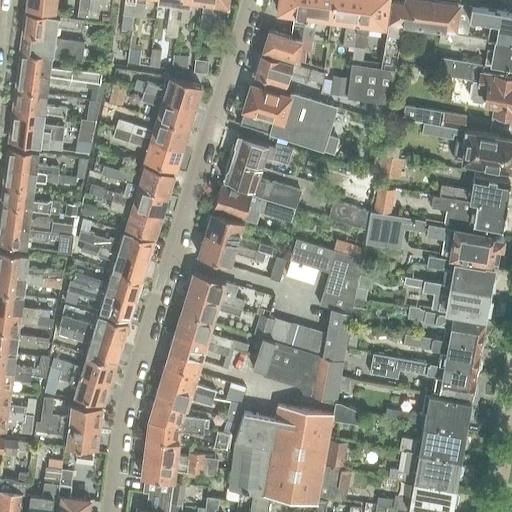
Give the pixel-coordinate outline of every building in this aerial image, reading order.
[(28,0),(27,8),(56,12),(57,0),(28,0)] [(79,0),(78,9),(89,10),(89,0),(79,0)] [(89,0),(89,10),(98,11),(99,0),(89,0)] [(133,16),(135,0),(124,0),(120,29),(131,31),(133,16)] [(145,0),(135,0),(133,16),(143,17),(145,0)] [(165,35),(175,37),(177,22),(178,22),(180,0),(157,0),(157,5),(168,6),(165,35)] [(190,3),(202,4),(203,2),(203,0),(180,0),(178,22),(188,24),(190,3)] [(202,4),(200,26),(210,27),(213,4),(226,5),(228,5),(228,0),(203,0),(203,2),(202,4)] [(279,12),(279,13),(294,15),(291,37),(291,38),(302,39),(307,0),(278,0),(276,12),(279,12)] [(307,0),(302,39),(313,41),(316,18),(331,20),(333,0),(307,0)] [(343,45),(354,46),(360,0),(333,0),(331,20),(346,22),(343,45)] [(360,0),(354,46),(361,47),(365,48),(368,25),(384,27),(387,0),(360,0)] [(454,29),(458,5),(423,0),(405,0),(405,2),(392,0),(388,25),(383,58),(381,67),(394,69),(397,49),(398,49),(401,49),(407,22),(442,27),(445,28),(454,29)] [(490,23),(487,38),(511,42),(511,11),(511,13),(458,5),(454,29),(445,28),(444,30),(467,35),(469,20),(490,23)] [(82,60),(84,42),(55,38),(57,27),(80,30),(81,19),(27,12),(26,18),(24,18),(22,33),(24,34),(22,51),(31,53),(52,55),(52,56),(82,60)] [(488,48),(486,62),(511,67),(511,42),(487,38),(467,35),(444,30),(445,28),(442,27),(439,41),(451,43),(451,45),(468,48),(468,44),(488,48)] [(262,50),(299,61),(301,50),(302,39),(291,38),(291,37),(268,30),(262,50)] [(302,39),(301,50),(311,52),(313,41),(302,39)] [(353,51),(352,63),(362,64),(363,60),(365,48),(361,47),(354,46),(353,51)] [(129,47),(127,63),(136,64),(139,64),(141,52),(135,51),(135,48),(129,47)] [(152,49),(149,66),(159,67),(161,50),(152,49)] [(398,49),(396,61),(415,64),(416,52),(401,49),(398,49)] [(19,71),(93,80),(100,81),(101,73),(71,69),(71,70),(50,67),(52,56),(52,55),(31,53),(21,52),(21,53),(19,53),(18,64),(20,65),(19,71)] [(255,74),(254,75),(285,84),(288,73),(322,84),(323,72),(261,53),(259,59),(257,58),(252,73),(255,74)] [(173,54),(173,64),(188,65),(189,55),(173,54)] [(511,78),(482,72),(484,65),(440,57),(437,74),(471,80),(468,98),(471,99),(472,102),(482,104),(484,101),(495,103),(494,112),(497,112),(503,115),(509,114),(511,114),(511,78)] [(196,59),(195,71),(206,73),(208,61),(196,59)] [(362,64),(352,63),(347,96),(372,100),(388,102),(394,69),(381,67),(362,64)] [(92,81),(93,80),(19,71),(18,77),(16,77),(14,89),(46,93),(47,93),(48,83),(91,88),(92,81)] [(144,90),(193,106),(194,102),(197,103),(201,89),(203,86),(168,75),(168,77),(164,76),(161,86),(147,82),(144,90)] [(346,95),(348,81),(343,80),(332,79),(332,80),(330,93),(346,95)] [(100,100),(104,83),(99,82),(100,81),(93,80),(92,81),(91,88),(90,99),(100,100)] [(112,86),(109,103),(121,105),(125,89),(112,86)] [(290,93),(289,95),(263,88),(262,90),(251,86),(250,89),(239,123),(323,149),(323,148),(333,151),(338,137),(327,134),(336,106),(294,93),(290,93)] [(44,112),(45,113),(66,115),(67,107),(45,104),(47,93),(46,93),(14,89),(13,102),(15,102),(14,108),(44,112)] [(191,111),(193,106),(144,90),(143,92),(141,101),(160,107),(156,117),(190,128),(194,112),(191,111)] [(90,99),(89,99),(86,118),(96,119),(100,100),(90,99)] [(372,100),(367,115),(384,120),(388,102),(372,100)] [(423,121),(423,122),(464,130),(467,115),(405,104),(402,118),(423,121)] [(12,123),(12,125),(10,142),(62,148),(63,140),(65,125),(44,122),(45,113),(44,112),(14,108),(14,111),(12,111),(10,123),(12,123)] [(153,128),(119,118),(116,127),(180,148),(182,143),(185,144),(190,128),(156,117),(153,128)] [(84,119),(82,136),(94,137),(96,121),(84,119)] [(463,161),(511,169),(511,148),(511,149),(511,147),(511,139),(464,132),(464,130),(423,122),(421,132),(453,137),(453,133),(463,134),(462,141),(456,140),(453,158),(463,160),(463,161)] [(143,159),(167,167),(176,170),(182,154),(179,153),(180,148),(116,127),(113,136),(147,147),(143,159)] [(287,162),(292,148),(275,142),(274,146),(239,135),(238,137),(239,137),(237,141),(236,141),(234,145),(232,145),(229,157),(262,167),(266,156),(287,162)] [(75,151),(75,152),(89,154),(92,142),(91,142),(77,140),(75,151)] [(381,142),(379,155),(383,155),(397,158),(398,157),(400,145),(382,142),(381,142)] [(7,167),(58,174),(59,167),(37,164),(39,152),(9,148),(9,149),(7,149),(5,161),(7,161),(7,167)] [(383,155),(379,176),(399,179),(403,158),(398,157),(397,158),(383,155)] [(285,204),(294,206),(295,207),(300,190),(273,181),(272,182),(259,178),(262,167),(229,157),(225,169),(227,170),(226,174),(227,175),(226,179),(225,179),(225,181),(261,191),(260,196),(285,204)] [(79,158),(77,177),(83,177),(88,159),(79,158)] [(174,173),(164,170),(144,164),(140,175),(104,164),(101,173),(128,181),(167,194),(169,188),(171,189),(175,174),(174,173)] [(34,190),(35,179),(76,184),(77,177),(58,174),(7,167),(6,173),(4,173),(2,186),(4,186),(34,190)] [(509,186),(510,182),(473,175),(471,190),(441,185),(439,195),(506,207),(506,206),(505,206),(506,201),(507,201),(507,200),(506,200),(507,198),(510,195),(511,189),(509,186)] [(105,187),(92,183),(90,192),(112,199),(161,215),(162,209),(164,210),(169,195),(167,195),(167,194),(128,181),(124,193),(115,191),(104,188),(105,187)] [(294,206),(285,204),(260,196),(220,184),(217,194),(216,193),(212,206),(213,207),(213,208),(244,217),(248,203),(270,210),(269,213),(290,220),(294,206)] [(31,209),(31,210),(58,214),(60,200),(49,199),(46,202),(32,200),(34,190),(4,186),(2,186),(0,199),(2,199),(2,205),(31,209)] [(373,211),(390,214),(394,190),(377,187),(373,211)] [(447,209),(445,222),(468,227),(501,232),(501,228),(505,226),(506,220),(504,216),(504,214),(505,214),(505,213),(504,213),(505,208),(506,208),(506,207),(439,195),(439,196),(433,194),(430,206),(447,209)] [(124,227),(145,233),(156,237),(161,222),(159,221),(161,215),(112,199),(109,208),(129,214),(124,227)] [(367,229),(370,211),(333,200),(328,217),(367,229)] [(66,203),(65,214),(76,215),(77,211),(77,205),(66,203)] [(84,203),(80,213),(95,218),(98,207),(84,203)] [(73,226),(51,223),(30,220),(31,210),(31,209),(2,205),(1,206),(0,205),(0,223),(50,231),(50,232),(60,233),(71,234),(73,226)] [(244,222),(219,214),(210,211),(205,228),(207,229),(205,234),(257,250),(258,250),(261,242),(261,241),(240,234),(244,222)] [(370,211),(367,229),(365,242),(401,248),(404,228),(426,232),(428,224),(425,223),(426,220),(390,214),(373,211),(370,211)] [(0,243),(26,247),(28,235),(49,238),(50,232),(50,231),(0,223),(0,243)] [(428,224),(426,232),(426,235),(444,239),(441,252),(449,253),(448,254),(497,263),(500,246),(501,246),(503,237),(453,227),(453,228),(428,224)] [(153,240),(123,231),(120,241),(80,229),(78,239),(84,240),(83,241),(99,246),(147,260),(148,256),(150,256),(154,241),(153,240)] [(57,250),(57,251),(71,253),(71,252),(74,235),(71,234),(60,233),(59,239),(57,250)] [(202,238),(197,255),(196,255),(206,258),(230,265),(234,253),(263,261),(266,252),(258,250),(257,250),(205,234),(204,239),(202,238)] [(295,238),(289,260),(317,268),(329,271),(336,249),(333,248),(296,237),(295,238)] [(336,239),(333,248),(336,249),(360,256),(363,247),(336,239)] [(99,246),(83,241),(80,251),(96,256),(97,254),(99,246)] [(261,242),(258,250),(266,252),(269,253),(271,254),(274,246),(261,242)] [(111,271),(142,280),(147,265),(146,265),(147,260),(99,246),(97,254),(115,259),(111,271)] [(329,271),(318,304),(330,307),(351,313),(354,297),(356,286),(359,268),(361,256),(360,256),(336,249),(329,271)] [(47,266),(44,269),(28,267),(29,255),(0,251),(0,271),(44,277),(55,278),(63,279),(64,268),(47,266)] [(286,258),(276,255),(269,278),(279,281),(286,258)] [(441,284),(489,292),(489,291),(489,290),(494,291),(496,277),(491,277),(491,275),(492,275),(493,269),(496,270),(496,267),(428,255),(427,257),(426,265),(426,266),(443,269),(441,282),(441,284)] [(0,290),(24,294),(26,282),(43,284),(44,277),(0,271),(0,290)] [(72,280),(70,280),(135,300),(136,295),(137,296),(142,280),(111,271),(108,280),(95,276),(90,276),(75,272),(72,280)] [(238,285),(226,281),(192,271),(187,286),(189,287),(188,291),(242,308),(244,300),(234,297),(238,285)] [(405,275),(403,283),(422,287),(422,291),(440,294),(437,308),(484,317),(484,314),(489,315),(491,302),(487,301),(487,300),(489,292),(441,284),(441,282),(405,275)] [(44,277),(43,284),(54,286),(55,278),(44,277)] [(70,280),(67,291),(102,302),(99,311),(129,320),(130,320),(135,304),(134,304),(135,300),(70,280)] [(356,286),(354,297),(364,299),(364,297),(366,288),(356,286)] [(24,294),(0,290),(0,310),(38,315),(39,308),(23,306),(24,294)] [(214,321),(218,309),(239,315),(242,308),(188,291),(186,296),(185,295),(180,311),(214,321)] [(485,321),(425,310),(425,311),(422,311),(419,308),(409,306),(406,319),(423,322),(445,326),(442,339),(480,347),(481,344),(484,341),(486,335),(483,332),(484,328),(483,328),(484,322),(485,322),(485,321)] [(326,332),(322,354),(337,358),(343,360),(345,347),(349,324),(351,313),(330,307),(326,332)] [(39,308),(38,315),(49,317),(50,309),(39,308)] [(0,330),(19,333),(21,321),(37,324),(38,315),(0,310),(0,330)] [(177,326),(176,331),(230,348),(232,339),(210,333),(214,321),(180,311),(176,326),(177,326)] [(259,314),(254,333),(262,335),(268,337),(273,318),(259,314)] [(38,315),(37,324),(52,326),(53,318),(53,317),(49,317),(38,315)] [(128,324),(98,315),(95,325),(63,315),(61,325),(121,344),(123,339),(124,340),(129,325),(127,324),(128,324)] [(273,318),(268,337),(286,343),(292,322),(274,316),(273,318)] [(292,322),(286,343),(297,346),(303,325),(292,322)] [(89,343),(86,354),(115,364),(117,364),(121,349),(120,348),(121,344),(61,325),(59,333),(89,343)] [(303,325),(297,346),(322,354),(326,332),(303,325)] [(19,333),(0,330),(0,350),(17,353),(18,341),(35,343),(36,335),(19,333)] [(199,366),(201,361),(205,349),(227,355),(230,348),(176,331),(174,336),(173,335),(168,349),(170,351),(168,356),(166,362),(198,372),(199,366)] [(349,333),(347,345),(356,347),(358,335),(349,333)] [(403,344),(418,347),(440,351),(438,364),(476,371),(476,369),(480,366),(481,360),(478,357),(479,353),(478,353),(479,347),(480,347),(442,339),(405,333),(403,344)] [(36,335),(35,343),(48,344),(49,337),(36,335)] [(262,335),(253,368),(263,371),(300,382),(306,393),(336,401),(340,379),(343,360),(337,358),(322,354),(297,346),(286,343),(268,337),(262,335)] [(232,339),(230,348),(246,353),(248,344),(232,339)] [(0,370),(40,376),(44,376),(49,356),(41,355),(38,367),(15,364),(17,353),(0,350),(0,370)] [(398,380),(400,369),(414,371),(414,372),(436,376),(433,390),(471,397),(472,394),(475,391),(477,385),(474,382),(475,378),(473,378),(475,372),(476,372),(476,371),(438,364),(400,357),(371,352),(367,374),(398,380)] [(62,360),(59,369),(61,369),(109,384),(111,377),(113,376),(115,369),(114,367),(115,364),(86,354),(82,365),(62,359),(62,360)] [(49,366),(51,366),(51,367),(59,369),(62,360),(52,357),(49,366)] [(214,397),(217,389),(195,383),(198,372),(166,362),(165,365),(163,366),(162,371),(163,374),(160,381),(214,397)] [(51,367),(49,375),(58,378),(61,369),(59,369),(51,367)] [(109,384),(61,369),(58,378),(77,384),(73,396),(103,405),(104,402),(106,400),(108,394),(107,392),(109,384)] [(0,390),(12,392),(13,380),(39,383),(40,376),(0,370),(0,390)] [(350,376),(341,375),(338,389),(347,390),(350,376)] [(190,398),(212,405),(214,397),(160,381),(159,388),(156,389),(155,394),(156,397),(155,399),(187,409),(190,398)] [(230,382),(225,400),(230,401),(241,403),(241,402),(246,387),(230,382)] [(0,410),(26,413),(27,405),(10,403),(12,392),(0,390),(0,410)] [(386,407),(385,415),(408,419),(408,421),(422,423),(465,430),(465,429),(464,429),(465,426),(466,426),(466,425),(465,425),(466,420),(467,420),(467,417),(468,417),(471,414),(473,408),(470,404),(469,404),(470,401),(428,393),(424,414),(386,407)] [(101,408),(91,407),(71,404),(69,415),(52,413),(54,397),(44,396),(40,421),(99,429),(100,422),(101,420),(102,413),(101,411),(101,408)] [(26,413),(34,414),(36,398),(28,397),(27,405),(26,413)] [(187,409),(155,399),(155,401),(153,402),(151,408),(152,410),(150,419),(204,427),(205,418),(184,416),(186,409),(187,409)] [(230,401),(226,417),(227,417),(236,418),(239,411),(241,403),(230,401)] [(341,402),(334,401),(332,413),(333,413),(332,419),(358,423),(360,410),(341,402)] [(324,464),(329,436),(333,413),(277,404),(274,417),(270,446),(270,447),(269,453),(270,453),(263,494),(263,495),(270,496),(282,498),(317,502),(317,503),(318,500),(319,495),(324,464)] [(0,430),(6,431),(8,419),(24,421),(25,421),(26,413),(0,410),(0,430)] [(243,411),(234,440),(270,446),(274,417),(243,411)] [(24,421),(23,430),(32,431),(34,414),(26,413),(25,421),(24,421)] [(227,417),(223,431),(232,433),(236,418),(227,417)] [(147,438),(146,438),(180,443),(181,432),(203,435),(204,427),(150,419),(149,427),(147,428),(146,434),(147,436),(147,438)] [(40,421),(37,421),(36,421),(35,431),(48,433),(48,432),(67,435),(65,446),(86,449),(96,450),(96,447),(98,446),(99,439),(98,437),(99,429),(40,421)] [(462,446),(463,446),(466,443),(467,437),(465,433),(464,433),(465,430),(422,423),(419,439),(401,436),(399,449),(405,450),(460,459),(459,458),(460,455),(461,455),(461,454),(460,454),(461,449),(462,449),(462,446)] [(217,430),(214,448),(230,450),(233,433),(232,433),(223,431),(217,430)] [(144,457),(187,463),(188,455),(178,454),(180,443),(146,438),(145,438),(143,452),(145,453),(144,457)] [(16,454),(18,441),(4,439),(2,453),(16,454)] [(330,439),(325,463),(343,466),(347,442),(330,439)] [(228,489),(252,493),(260,494),(263,494),(270,453),(269,453),(270,447),(270,446),(234,440),(228,489)] [(460,459),(405,450),(401,469),(390,467),(388,477),(412,481),(455,488),(454,487),(455,484),(456,483),(455,483),(456,478),(457,478),(457,475),(458,475),(461,472),(462,466),(460,462),(459,462),(460,459)] [(93,453),(78,451),(76,461),(92,463),(93,453)] [(188,455),(187,463),(217,467),(218,459),(204,457),(204,453),(189,451),(188,455)] [(145,477),(173,481),(174,482),(176,470),(186,471),(187,463),(144,457),(144,462),(142,462),(140,477),(145,478),(145,477)] [(48,458),(48,466),(46,466),(43,495),(30,493),(27,511),(51,511),(53,498),(57,498),(62,468),(63,460),(48,458)] [(187,463),(186,471),(202,473),(201,474),(216,476),(217,468),(217,467),(187,463)] [(319,495),(327,497),(340,499),(341,494),(346,495),(351,470),(341,468),(341,467),(324,464),(319,495)] [(87,511),(89,499),(80,498),(70,497),(73,469),(62,468),(57,498),(61,498),(59,511),(87,511)] [(0,511),(19,511),(22,494),(26,494),(28,474),(19,473),(18,480),(12,479),(12,478),(0,476),(0,511)] [(145,477),(145,478),(143,491),(156,493),(154,510),(137,507),(136,511),(163,511),(164,511),(167,511),(168,511),(170,502),(173,481),(145,477)] [(174,482),(173,481),(170,502),(181,503),(184,483),(174,482)] [(394,493),(393,498),(377,495),(376,505),(386,506),(407,510),(418,511),(449,511),(451,507),(452,504),(456,501),(457,495),(455,491),(454,491),(455,488),(412,481),(410,496),(394,493)] [(263,494),(260,494),(252,493),(249,511),(267,511),(270,496),(263,495),(263,494)] [(280,511),(282,498),(270,496),(267,511),(280,511)] [(212,511),(213,509),(217,509),(219,499),(206,497),(204,508),(205,508),(204,511),(212,511)] [(315,511),(324,511),(326,501),(318,500),(317,503),(317,502),(315,511)]
